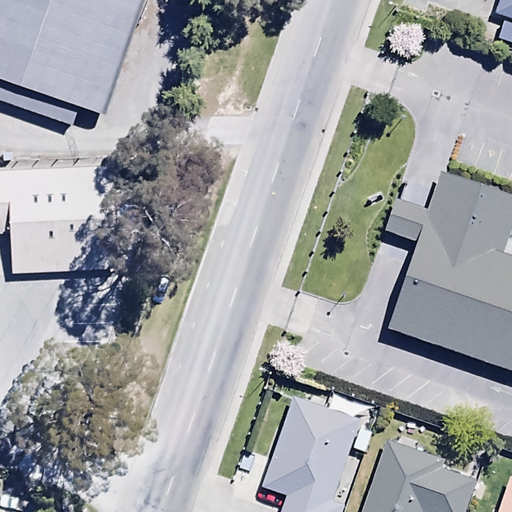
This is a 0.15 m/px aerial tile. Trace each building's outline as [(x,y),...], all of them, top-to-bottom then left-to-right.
[(154,0),(0,0),(0,83),(115,121),(154,0)] [(511,0),(504,0),(499,14),(511,18),(511,0)] [(116,172),(0,179),(0,243),(19,242),(21,279),(122,273),(116,172)] [(422,246),(392,333),(511,373),(511,259),(506,258),(511,239),(511,199),(445,177),(433,214),(422,246)] [(400,239),(422,246),(433,214),(411,206),(399,202),(388,234),(400,239)] [(361,426),(294,404),(264,496),(287,504),(284,511),(339,511),(334,510),(361,426)] [(443,467),(386,448),(364,511),(467,511),(475,487),(441,476),(443,467)] [(511,511),(511,485),(510,485),(500,511),(511,511)]
